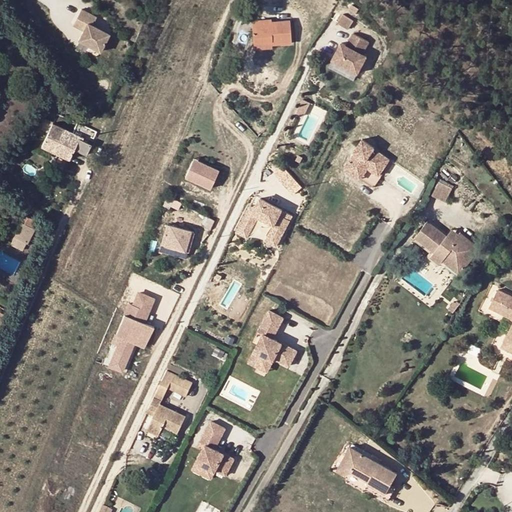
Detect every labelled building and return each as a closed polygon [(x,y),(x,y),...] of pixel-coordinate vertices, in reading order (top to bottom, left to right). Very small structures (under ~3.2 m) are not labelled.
[(78,41),(101,50),(108,32),(90,24),(94,16),(78,10),(71,26),(82,31),(78,41)] [(338,23),(348,29),(353,21),(343,15),(338,23)] [(252,20),(253,40),(271,40),(272,43),(291,42),(290,21),(271,22),(271,19),(252,20)] [(353,34),(349,41),(354,44),(352,48),(363,54),(369,42),(353,34)] [(347,46),(342,43),(333,60),(358,73),(367,56),(363,54),(352,48),(347,46)] [(297,107),(304,110),(307,101),(300,98),(297,107)] [(64,127),(52,122),(42,145),(53,151),(64,127)] [(64,127),(53,151),(69,158),(74,148),(80,135),(90,140),(95,131),(77,123),(73,132),(64,127)] [(22,135),(17,132),(12,139),(17,142),(22,135)] [(89,143),(90,140),(80,135),(74,148),(86,154),(91,144),(89,143)] [(373,185),(392,158),(362,136),(342,164),(373,185)] [(192,156),(183,176),(212,188),(220,168),(192,156)] [(275,172),(281,178),(288,171),(283,165),(275,172)] [(454,186),(441,179),(432,195),(445,202),(454,186)] [(12,198),(2,193),(0,196),(0,213),(2,215),(12,198)] [(278,245),(294,214),(256,194),(236,231),(248,237),(257,220),(269,226),(263,237),(278,245)] [(174,198),(168,195),(164,205),(170,208),(174,198)] [(24,224),(21,229),(31,234),(37,222),(22,213),(18,221),(24,224)] [(210,229),(214,220),(206,216),(202,223),(204,224),(203,226),(210,229)] [(447,236),(428,221),(416,236),(434,251),(431,255),(441,263),(443,260),(447,263),(460,247),(453,241),(447,236)] [(176,248),(188,251),(193,232),(167,224),(160,249),(175,254),(176,248)] [(31,234),(21,229),(13,245),(23,250),(31,234)] [(447,236),(453,241),(459,234),(453,229),(447,236)] [(481,248),(461,232),(459,234),(453,241),(460,247),(447,263),(460,274),(481,248)] [(186,257),(188,251),(176,248),(175,254),(186,257)] [(511,325),(503,344),(511,349),(511,295),(498,289),(490,307),(511,317),(511,325)] [(145,310),(148,311),(153,299),(140,293),(134,304),(130,303),(116,333),(122,335),(115,350),(126,356),(133,341),(144,346),(153,327),(143,322),(145,316),(142,315),(145,310)] [(455,302),(454,301),(448,308),(453,312),(460,303),(457,300),(455,302)] [(256,336),(246,363),(269,372),(273,360),(291,367),(299,347),(276,338),(285,314),(266,307),(255,336),(256,336)] [(0,311),(0,328),(1,329),(8,316),(0,311)] [(164,427),(177,434),(185,417),(160,404),(168,387),(186,396),(193,383),(168,370),(149,407),(156,411),(154,415),(146,430),(159,437),(164,427)] [(211,418),(201,437),(217,446),(228,427),(211,418)] [(172,443),(177,434),(164,427),(159,437),(172,443)] [(212,479),(216,471),(227,476),(236,457),(203,441),(190,468),(212,479)] [(355,485),(367,466),(358,461),(348,478),(355,485)] [(372,469),(367,466),(355,485),(358,488),(362,489),(377,497),(376,499),(393,509),(405,489),(387,478),(386,481),(370,472),(372,469)] [(354,488),(355,485),(348,478),(345,483),(354,488)]
